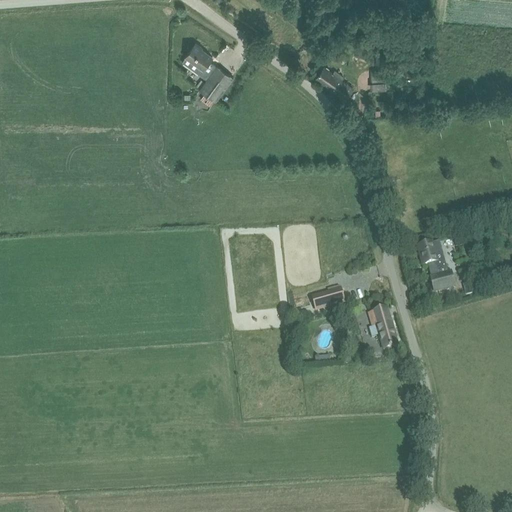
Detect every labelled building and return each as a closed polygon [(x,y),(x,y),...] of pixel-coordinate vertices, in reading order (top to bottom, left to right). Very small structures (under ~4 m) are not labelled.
[(196,87),(200,90),(216,102),(228,85),(234,77),(218,66),(217,66),(210,61),(213,57),(202,49),(203,48),(196,43),(182,62),(207,80),(205,82),(201,80),(196,87)] [(316,78),(345,100),(354,89),(324,67),(316,78)] [(372,71),(372,89),(385,89),(386,71),(372,71)] [(431,279),(433,279),(441,277),(438,263),(444,261),(439,243),(433,245),(433,244),(419,248),(424,267),(428,266),(431,279)] [(451,274),(441,277),(433,279),(437,292),(455,287),(451,274)] [(463,286),(466,295),(472,293),(470,284),(463,286)] [(341,291),(313,300),(316,311),(345,303),(341,291)] [(394,332),(388,309),(368,315),(372,328),(369,329),(372,338),(379,336),(384,352),(389,350),(399,348),(396,337),(395,337),(393,332),(394,332)]
